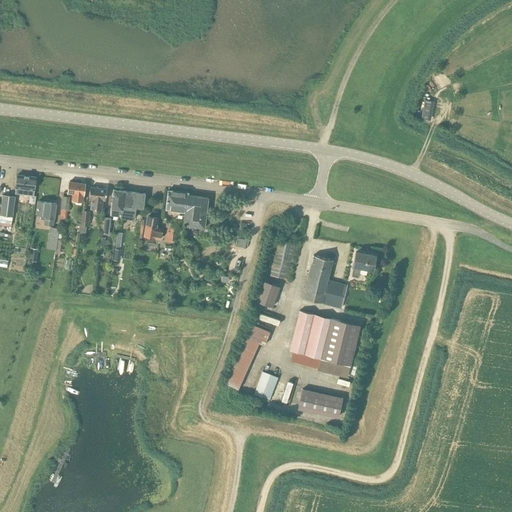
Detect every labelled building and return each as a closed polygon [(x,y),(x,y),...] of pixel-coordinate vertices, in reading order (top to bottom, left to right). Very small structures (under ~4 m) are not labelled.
[(424,100),(421,118),(429,120),(432,101),(424,100)] [(17,175),(15,193),(33,195),(36,177),(17,175)] [(69,182),(68,192),(68,193),(72,194),(72,200),(82,202),(83,195),(85,184),(69,182)] [(91,187),(89,197),(89,198),(92,199),(90,209),(101,210),(103,200),(105,200),(105,199),(106,189),(91,187)] [(111,211),(110,216),(115,216),(120,217),(120,212),(123,191),(113,190),(112,198),(111,211)] [(188,195),(188,193),(168,190),(165,209),(185,212),(188,195)] [(120,212),(120,217),(120,218),(134,219),(135,208),(143,208),(145,194),(123,191),(120,212)] [(2,194),(0,212),(0,214),(13,216),(15,196),(2,194)] [(208,197),(188,195),(185,212),(183,225),(204,228),(208,197)] [(63,196),(60,219),(67,220),(69,197),(63,196)] [(38,201),(37,211),(36,214),(41,215),(40,219),(45,220),(44,221),(45,221),(45,225),(53,226),(56,204),(38,201)] [(89,211),(82,210),(81,210),(79,233),(85,234),(85,226),(88,226),(89,211)] [(148,216),(146,226),(144,236),(160,239),(161,231),(155,230),(158,218),(148,216)] [(172,243),(174,227),(166,226),(164,242),(172,243)] [(49,227),(46,249),(55,251),(58,229),(49,227)] [(274,239),(272,249),(266,275),(288,280),(296,244),(274,239)] [(373,269),(373,265),(375,256),(356,252),(353,266),(353,267),(352,276),(358,277),(360,267),(373,269)] [(313,255),(311,265),(303,297),(341,307),(346,285),(328,280),(333,260),(313,255)] [(278,287),(261,281),(254,301),(271,307),(278,287)] [(301,312),(290,351),(293,351),(290,361),(317,369),(316,370),(346,378),(360,327),(301,312)] [(251,324),(223,384),(237,390),(258,343),(263,346),(270,332),(251,324)] [(342,397),(301,388),(297,409),(337,418),(342,397)]
